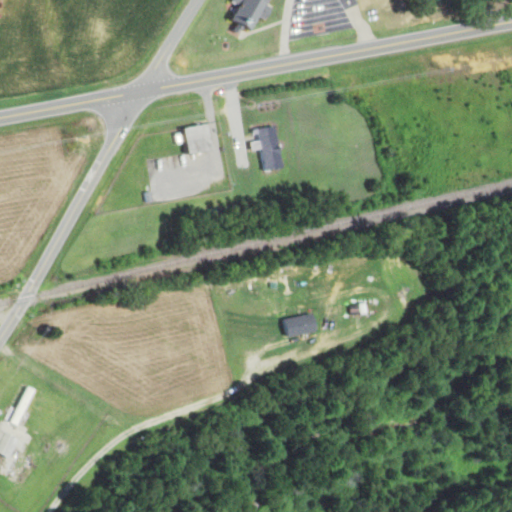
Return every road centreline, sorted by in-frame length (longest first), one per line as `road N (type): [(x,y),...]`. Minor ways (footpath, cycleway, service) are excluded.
road 1 (primary): [(0,116),(511,21)]
road 2 (residential): [(0,334),(195,0)]
